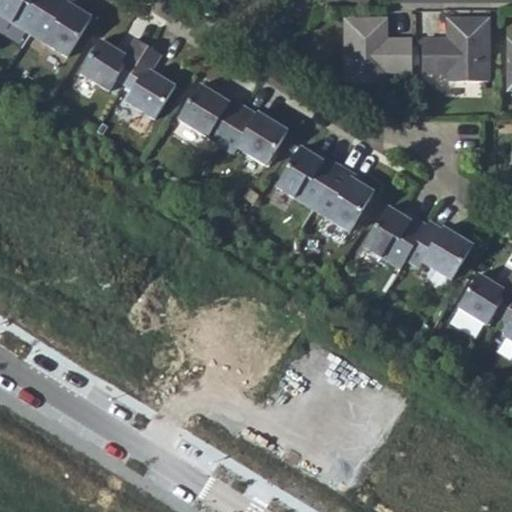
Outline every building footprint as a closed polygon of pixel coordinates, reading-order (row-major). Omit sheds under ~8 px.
[(0,21),(33,42),(58,0),(10,0),(0,19),(0,21)] [(61,0),(58,0),(33,42),(73,65),(94,29),(71,13),(75,8),(61,0)] [(459,77),(494,79),(493,15),(456,16),(457,37),(431,38),(430,68),(459,68),(459,77)] [(347,79),(393,79),(394,71),(416,71),(416,39),(391,38),(392,17),(346,17),(347,79)] [(86,80),(113,98),(121,85),(128,90),(150,51),(139,45),(131,61),(106,47),(86,80)] [(181,92),(154,74),(164,59),(150,51),(128,90),(138,96),(131,109),(160,125),(181,92)] [(232,108),(208,92),(187,127),(223,150),(247,110),(237,104),(232,108)] [(245,154),(273,171),(295,134),(269,118),(267,123),(247,110),(223,150),(240,160),(245,154)] [(330,164),(306,148),(280,189),(319,213),(346,166),(333,158),(330,164)] [(211,181),(238,195),(250,172),(223,158),(211,181)] [(346,166),(319,213),(357,236),(383,195),(355,179),(357,174),(346,166)] [(392,210),(370,250),(405,270),(411,260),(431,227),(420,220),(415,225),(392,210)] [(432,265),(459,282),(481,243),(451,225),(449,231),(434,221),(431,227),(411,260),(430,270),(432,265)] [(488,274),(468,309),(492,324),(499,313),(508,319),(511,312),(511,281),(509,287),(488,274)]
